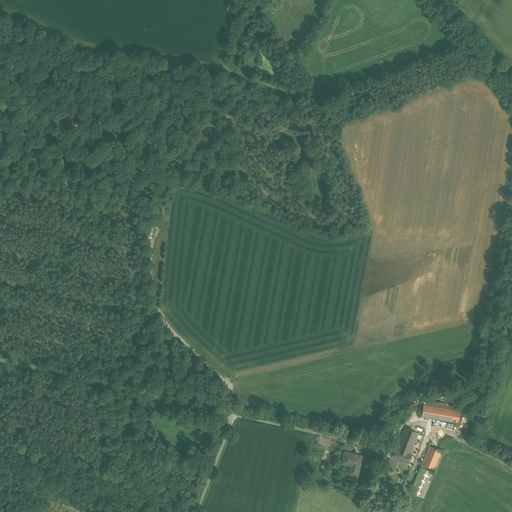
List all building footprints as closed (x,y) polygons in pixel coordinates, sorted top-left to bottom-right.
[(461,406),(424,400),(422,416),(458,422),(461,406)] [(419,433),(405,428),(396,448),(410,454),(419,433)] [(443,452),(429,446),(422,464),(433,469),(436,470),(443,452)] [(396,448),(395,447),(391,457),(408,464),(412,454),(410,454),(396,448)] [(362,456),(345,452),(342,463),(343,463),(343,462),(353,464),(351,472),(350,471),(349,475),(357,476),(359,467),(362,456)] [(433,469),(422,464),(410,492),(423,498),(434,472),(432,472),(433,469)]
